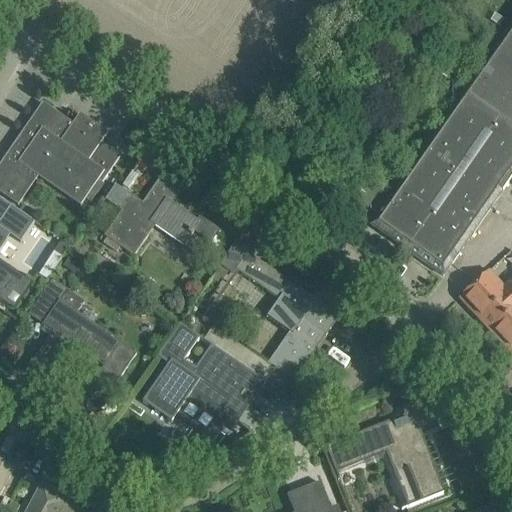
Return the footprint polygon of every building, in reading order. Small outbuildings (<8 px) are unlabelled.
[(443,277),(511,177),(511,23),(371,226),(443,277)] [(0,194),(18,207),(37,178),(80,207),(98,181),(102,184),(120,158),(101,144),(107,134),(80,115),(73,125),(42,104),(1,166),(3,167),(0,171),(0,194)] [(106,239),(102,244),(116,253),(120,248),(133,258),(155,227),(184,247),(193,233),(211,246),(220,232),(220,231),(200,218),(197,222),(189,217),(189,218),(170,205),(182,187),(164,173),(152,190),(141,205),(136,213),(126,206),(121,213),(104,237),(106,239)] [(18,277),(0,264),(0,249),(9,236),(20,244),(34,223),(10,207),(0,221),(0,299),(2,300),(18,277)] [(54,253),(39,276),(47,281),(62,258),(54,253)] [(248,255),(237,271),(280,301),(268,318),(289,333),(266,365),(290,381),(293,383),(316,350),(302,340),(311,327),(326,337),(339,318),(338,317),(313,300),(248,255)] [(511,281),(504,290),(488,273),(460,300),(490,333),(506,318),(497,307),(510,295),(511,297),(511,281)] [(120,379),(131,363),(136,356),(77,314),(84,303),(67,291),(43,326),(45,328),(46,327),(54,332),(26,372),(49,389),(78,348),(96,360),(95,362),(120,379)] [(506,318),(490,333),(511,355),(511,297),(510,295),(497,307),(506,318)] [(145,399),(143,403),(146,406),(170,422),(171,423),(174,420),(187,400),(218,421),(230,429),(232,425),(254,393),(262,383),(265,385),(266,384),(251,374),(211,347),(195,371),(182,363),(199,338),(180,325),(157,358),(162,361),(168,366),(145,399)] [(419,433),(436,426),(428,404),(403,413),(405,417),(328,447),(340,478),(342,478),(339,472),(387,453),(407,505),(401,507),(402,509),(445,492),(423,438),(421,439),(419,433)] [(0,495),(14,469),(0,461),(0,495)] [(330,511),(319,484),(287,496),(293,511),(330,511)] [(36,511),(26,511),(80,511),(66,504),(69,498),(50,488),(36,511)]
